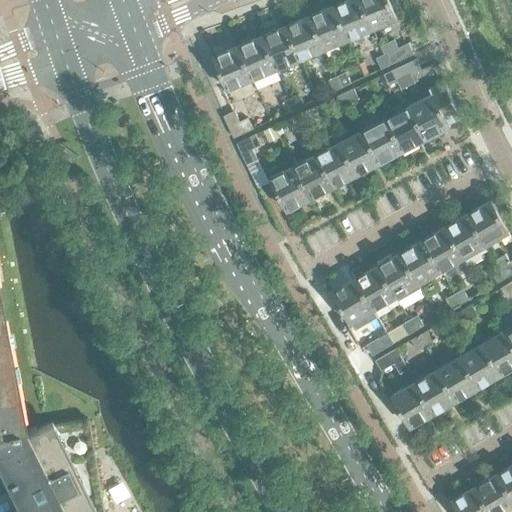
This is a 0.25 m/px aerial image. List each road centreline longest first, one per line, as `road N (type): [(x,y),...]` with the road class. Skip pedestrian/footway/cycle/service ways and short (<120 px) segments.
road 1 (secondary): [(384,511),(236,259),(133,29)]
road 2 (secondary): [(64,53),(137,239),(283,511)]
road 3 (residential): [(308,257),(503,147)]
road 4 (residential): [(503,147),(436,0)]
